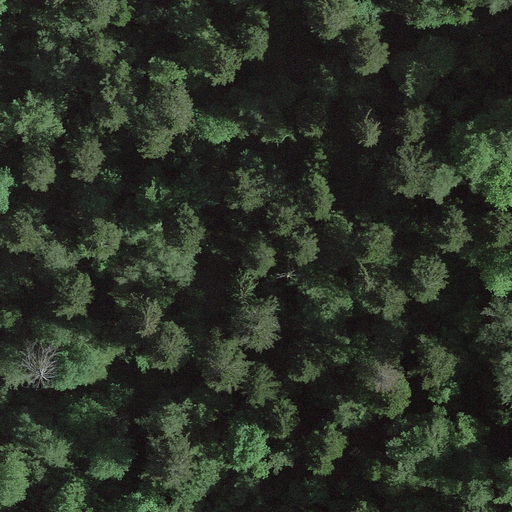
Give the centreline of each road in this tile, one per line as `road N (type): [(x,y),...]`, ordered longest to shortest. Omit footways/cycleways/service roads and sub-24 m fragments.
road 1 (track): [(0,366),(156,363),(297,338),(511,234)]
road 2 (track): [(267,67),(0,137)]
road 3 (track): [(511,15),(427,48),(267,67)]
